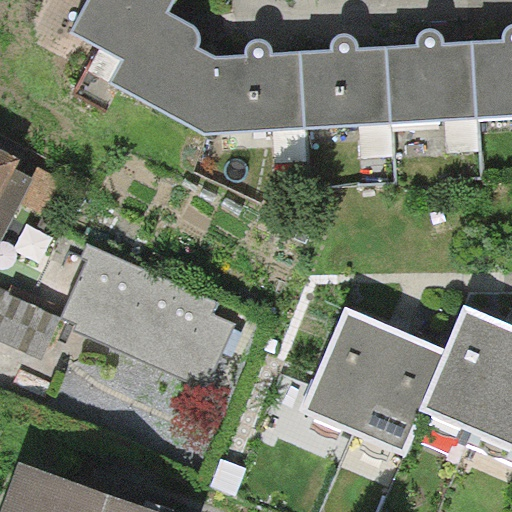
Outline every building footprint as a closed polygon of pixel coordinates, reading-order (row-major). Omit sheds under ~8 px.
[(177,0),(93,0),(73,37),(99,51),(88,72),(206,138),(511,121),(511,30),(509,33),(506,36),(504,41),(504,46),(445,49),(445,45),(443,41),(441,37),(437,34),(432,33),(426,34),(423,37),(420,41),(418,45),(418,50),(360,53),(359,48),(357,45),(354,41),(351,39),(345,38),(341,39),(337,41),(334,45),(333,50),(333,55),(274,59),(274,54),(272,50),(270,47),(264,44),(260,44),(255,45),(251,47),(249,50),(247,55),(247,61),(216,63),(198,52),(200,49),(201,43),(199,38),(197,34),(193,31),(168,17),(177,0)] [(20,162),(0,151),(0,246),(23,202),(55,219),(71,188),(39,172),(33,183),(14,173),(20,162)] [(220,305),(88,245),(81,261),(88,267),(64,319),(78,325),(75,333),(191,386),(196,375),(213,383),(239,326),(215,315),(220,305)] [(378,325),(340,309),(296,413),(343,433),(387,329),(383,327),(378,325)] [(494,325),(458,309),(440,351),(414,412),(462,432),(506,329),(494,325)] [(396,333),(387,329),(343,433),(395,455),(414,412),(440,351),(403,336),(396,333)] [(511,331),(506,329),(462,432),(511,453),(511,331)] [(140,511),(102,499),(11,468),(0,499),(0,511),(140,511)]
